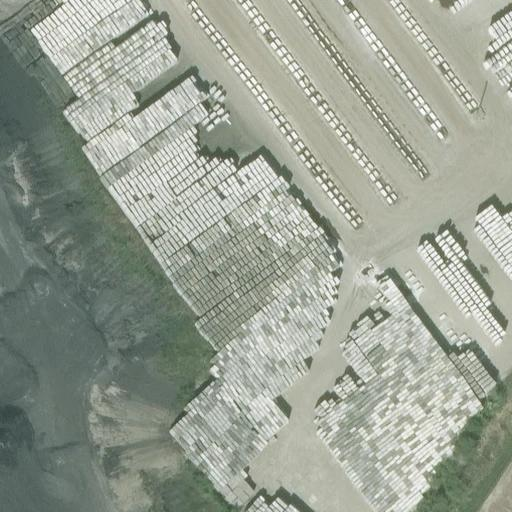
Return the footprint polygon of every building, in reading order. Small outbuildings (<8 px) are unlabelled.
[(0,123),(9,108),(0,102),(0,123)] [(112,202),(128,223),(136,221),(192,180),(186,162),(195,155),(191,144),(190,142),(176,146),(173,136),(166,138),(156,145),(143,150),(141,143),(133,131),(104,153),(105,157),(111,153),(126,148),(117,154),(121,165),(108,170),(98,156),(89,162),(102,180),(104,187),(110,195),(112,202)] [(511,288),(504,290),(505,301),(487,304),(482,298),(498,286),(473,289),(460,273),(462,286),(451,287),(416,243),(397,246),(377,262),(378,269),(390,275),(393,297),(397,299),(394,302),(388,314),(417,350),(422,346),(431,357),(433,370),(431,369),(445,386),(500,378),(509,371),(511,365),(511,288)] [(169,285),(182,294),(194,278),(203,284),(207,279),(201,274),(185,262),(169,285)] [(209,425),(251,465),(268,447),(272,451),(285,437),(259,412),(245,427),(225,408),(209,425)]
